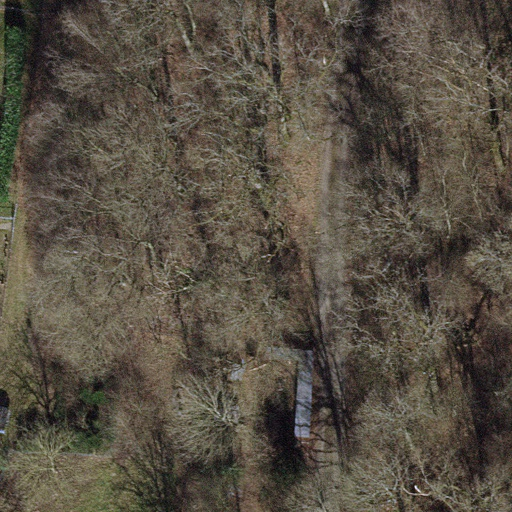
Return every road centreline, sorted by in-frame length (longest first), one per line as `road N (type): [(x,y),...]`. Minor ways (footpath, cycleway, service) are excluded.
road 1 (track): [(326,511),(360,0)]
road 2 (track): [(65,0),(13,431)]
